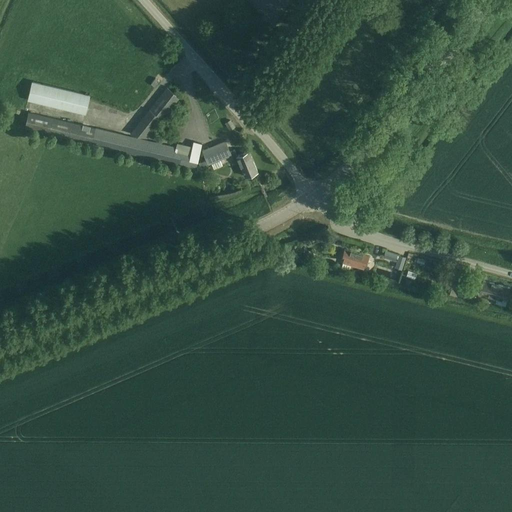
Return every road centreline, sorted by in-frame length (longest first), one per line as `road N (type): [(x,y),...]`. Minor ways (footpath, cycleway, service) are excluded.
road 1 (secondary): [(0,340),(311,198)]
road 2 (secondary): [(311,198),(369,149),(489,0)]
road 3 (unclassified): [(311,198),(142,0)]
road 4 (unclassified): [(511,275),(366,233),(311,198)]
